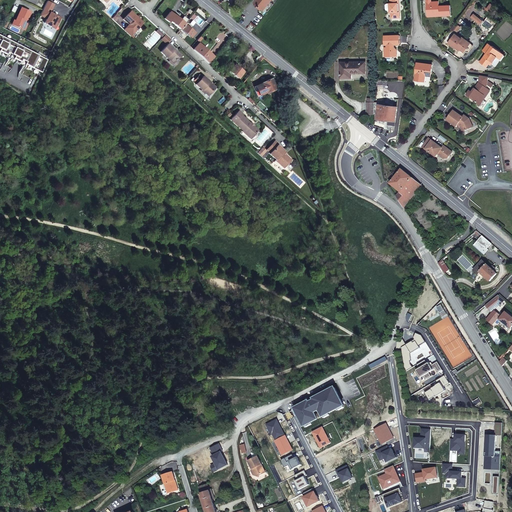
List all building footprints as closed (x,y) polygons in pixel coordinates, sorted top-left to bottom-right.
[(256,0),(255,2),(257,4),(262,8),(264,10),(271,0),(256,0)] [(400,3),(399,0),(390,0),(391,3),(390,3),(391,11),(391,12),(392,12),(392,18),(401,17),(400,11),(399,11),(398,3),(400,3)] [(426,0),(427,2),(427,13),(439,13),(439,16),(451,15),(450,5),(439,6),(439,1),(431,2),(431,0),(426,0)] [(61,18),(52,14),(52,15),(49,14),(50,13),(54,5),(48,1),(40,16),(46,19),(44,23),(52,27),(54,23),(57,24),(61,18)] [(14,20),(12,24),(22,29),(24,25),(26,26),(29,20),(27,20),(30,12),(22,8),(16,21),(14,20)] [(143,23),(131,11),(123,19),(129,25),(125,29),(126,30),(125,31),(130,36),(143,23)] [(184,24),(170,12),(164,19),(169,22),(170,21),(180,29),(184,24)] [(456,22),(452,27),(459,32),(462,27),(456,22)] [(195,33),(184,24),(180,29),(191,38),(195,33)] [(166,34),(162,39),(167,43),(171,39),(166,34)] [(455,34),(448,43),(464,55),(472,44),(463,37),(462,38),(455,34)] [(0,35),(0,51),(3,53),(9,40),(0,35)] [(393,44),(400,44),(400,35),(385,36),(385,45),(388,45),(388,47),(385,48),(385,56),(397,56),(397,49),(394,47),(393,47),(393,44)] [(9,40),(3,53),(5,54),(13,58),(19,61),(23,63),(21,65),(25,67),(26,65),(41,72),(47,60),(9,40)] [(193,50),(208,64),(214,57),(199,43),(193,50)] [(483,51),(487,53),(492,46),(489,43),(483,51)] [(180,55),(168,44),(161,52),(170,60),(173,64),(177,60),(180,55)] [(487,53),(480,62),(487,67),(489,64),(491,61),(493,62),(495,58),(496,56),(497,57),(498,58),(502,53),(492,46),(487,53)] [(351,73),(365,73),(365,62),(340,62),(340,78),(351,78),(351,73)] [(417,63),(415,80),(422,81),(423,75),(425,75),(431,76),(433,64),(417,63)] [(234,65),(229,71),(238,78),(243,72),(234,65)] [(201,90),(204,94),(206,92),(209,95),(215,88),(203,76),(202,78),(197,83),(195,84),(201,90)] [(472,93),(471,92),(470,91),(467,95),(476,102),(476,103),(480,106),(485,99),(484,96),(489,90),(487,88),(489,78),(481,76),(479,83),(474,91),(472,93)] [(255,92),(257,96),(266,93),(275,89),(274,86),(275,86),(272,79),(262,83),(255,86),(257,91),(255,92)] [(379,104),(380,102),(375,102),(374,113),(378,113),(377,115),(377,118),(384,119),(388,120),(396,121),(398,106),(379,104)] [(242,114),(239,111),(232,118),(235,121),(234,123),(251,138),(258,130),(253,126),(250,124),(241,115),(242,114)] [(447,120),(457,127),(458,126),(458,125),(461,126),(463,132),(473,127),(470,119),(465,115),(463,117),(454,111),(447,120)] [(429,138),(422,147),(425,149),(436,157),(438,155),(444,159),(448,159),(450,155),(449,154),(451,151),(444,146),(442,148),(432,140),(429,138)] [(283,168),(291,160),(286,155),(283,152),(284,151),(281,147),(278,145),(279,144),(275,141),(266,150),(265,151),(262,148),(257,153),(263,159),(269,153),(269,154),(276,160),(275,160),(283,168)] [(400,192),(396,196),(404,208),(406,211),(409,207),(406,204),(422,185),(413,178),(402,169),(390,184),(400,192)] [(463,242),(466,245),(480,234),(477,231),(467,238),(463,242)] [(489,250),(488,249),(492,244),(482,235),(474,246),(484,255),(489,250)] [(443,263),(448,259),(446,256),(438,263),(445,273),(449,271),(443,263)] [(491,268),(487,265),(483,261),(474,270),(478,275),(481,272),(490,281),(497,274),(494,271),(491,268)] [(499,295),(486,305),(491,312),(500,305),(501,306),(505,300),(499,295)] [(498,318),(510,328),(511,326),(511,316),(506,312),(502,316),(495,311),(493,313),(492,313),(487,320),(493,325),(498,318)] [(397,342),(397,350),(402,348),(406,372),(413,367),(411,364),(411,361),(412,361),(411,354),(420,348),(419,346),(426,342),(422,335),(416,333),(414,338),(415,339),(416,341),(413,342),(413,341),(407,344),(403,339),(401,342),(397,342)] [(427,363),(425,360),(418,364),(420,368),(419,368),(416,370),(421,378),(424,376),(426,379),(432,376),(429,372),(436,368),(438,372),(443,369),(438,361),(431,365),(429,362),(427,363)] [(436,406),(443,407),(443,399),(440,394),(446,391),(444,387),(450,383),(445,375),(436,380),(438,384),(425,393),(429,400),(436,395),(437,396),(438,396),(440,398),(437,398),(436,406)] [(314,398),(300,405),(309,423),(344,405),(335,387),(319,395),(320,397),(315,400),(314,398)] [(273,433),(276,440),(285,435),(277,419),(267,425),(271,434),(273,433)] [(386,423),(375,429),(382,444),(394,438),(386,423)] [(323,427),(313,432),(321,448),(331,443),(323,427)] [(431,430),(422,429),(422,438),(415,438),(415,447),(425,448),(425,451),(430,452),(431,430)] [(465,435),(456,434),(455,439),(451,439),(450,450),(458,450),(465,451),(465,435)] [(286,435),(285,435),(276,440),(275,440),(282,455),(293,450),(286,435)] [(496,435),(486,435),(484,469),(500,470),(501,451),(496,451),(496,435)] [(389,450),(387,446),(376,451),(381,460),(385,458),(387,462),(396,457),(392,449),(389,450)] [(289,465),(291,470),(301,465),(297,457),(294,458),(292,454),(281,460),(285,467),(289,465)] [(260,477),(261,475),(266,472),(258,456),(248,461),(252,468),(254,469),(255,471),(254,475),(260,477)] [(341,477),(344,482),(353,478),(347,465),(336,470),(338,474),(340,474),(341,477)] [(453,465),(443,465),(443,474),(447,474),(446,479),(458,480),(457,488),(465,488),(466,480),(462,480),(462,473),(451,472),(451,470),(452,470),(453,465)] [(393,466),(385,469),(387,474),(379,477),(381,483),(385,481),(387,487),(400,481),(393,466)] [(415,474),(417,482),(426,481),(425,479),(438,477),(436,467),(424,469),(424,472),(415,474)] [(299,490),(309,484),(305,476),(307,475),(305,470),(295,475),(297,480),(295,481),(299,490)] [(179,490),(173,472),(162,475),(168,493),(179,490)] [(199,497),(202,496),(205,506),(214,503),(213,500),(215,499),(214,495),(212,496),(210,491),(210,490),(208,485),(199,487),(202,494),(201,494),(199,495),(199,497)] [(400,488),(383,495),(385,499),(386,499),(389,507),(402,502),(400,496),(399,494),(401,493),(402,492),(400,488)] [(314,492),(312,489),(303,493),(305,497),(304,497),(309,507),(320,501),(315,491),(314,492)] [(492,509),(493,502),(485,500),(484,508),(485,508),(484,511),(492,511),(493,509),(492,509)] [(205,506),(207,511),(216,511),(214,503),(205,506)]
